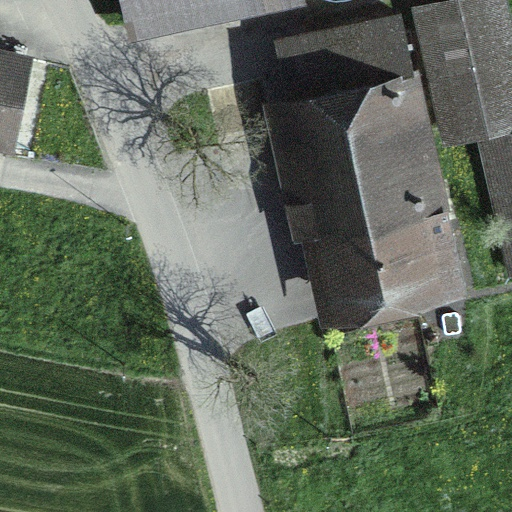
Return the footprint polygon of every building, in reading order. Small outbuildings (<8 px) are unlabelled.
[(126,0),(131,23),(238,0),(126,0)] [(450,132),(511,117),(511,63),(498,0),(462,0),(422,9),(450,132)] [(456,269),(399,14),(285,40),(341,295),(456,269)] [(0,51),(0,136),(10,139),(26,57),(0,51)] [(511,131),(482,138),(511,269),(511,131)]
